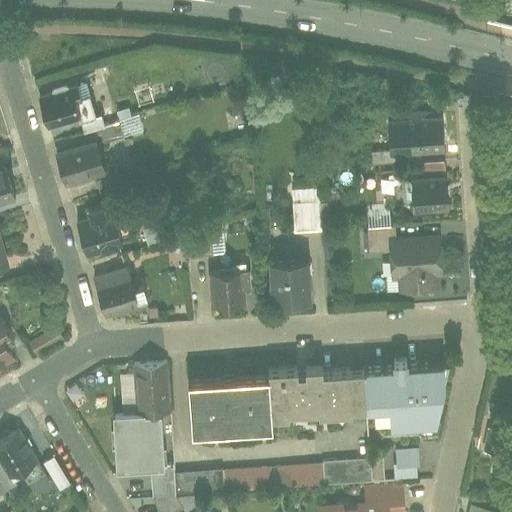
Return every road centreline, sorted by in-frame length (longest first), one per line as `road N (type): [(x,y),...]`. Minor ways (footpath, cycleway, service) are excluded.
road 1 (residential): [(476,324),(97,347)]
road 2 (tertiary): [(511,59),(278,10),(172,0)]
road 3 (residential): [(97,347),(0,34)]
road 4 (residential): [(476,324),(456,79)]
road 5 (residential): [(446,511),(476,324)]
road 6 (residential): [(38,379),(117,511)]
